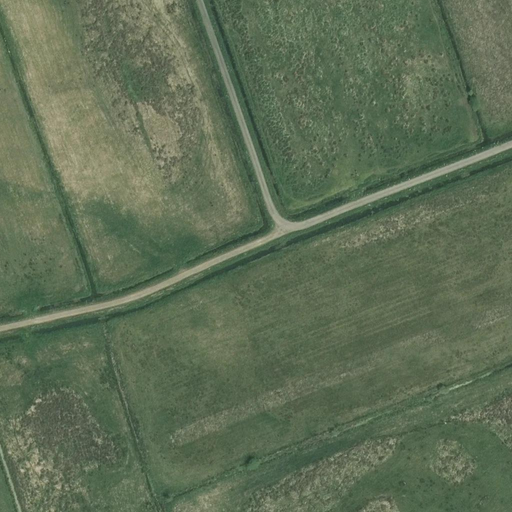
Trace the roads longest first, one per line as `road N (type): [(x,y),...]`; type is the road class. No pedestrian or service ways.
road 1 (track): [(0,332),(124,304),(295,226)]
road 2 (track): [(200,0),(274,215),(295,226)]
road 3 (track): [(295,226),(511,143)]
